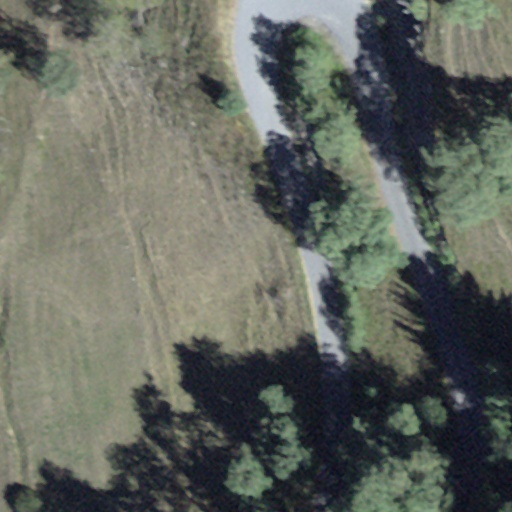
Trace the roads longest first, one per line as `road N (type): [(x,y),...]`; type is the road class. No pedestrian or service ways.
road 1 (unclassified): [(457,511),(294,0)]
road 2 (unclassified): [(214,0),(226,111),(281,238),(301,322),(306,424),(299,511)]
